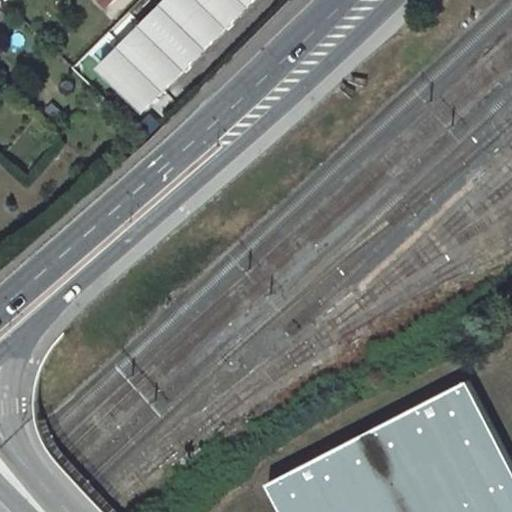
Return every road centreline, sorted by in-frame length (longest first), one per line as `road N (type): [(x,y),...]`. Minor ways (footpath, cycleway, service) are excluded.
road 1 (tertiary): [(28,342),(330,74),(396,0)]
road 2 (tertiary): [(340,0),(228,111),(0,307)]
road 3 (tertiary): [(46,507),(43,466),(17,416),(28,342)]
